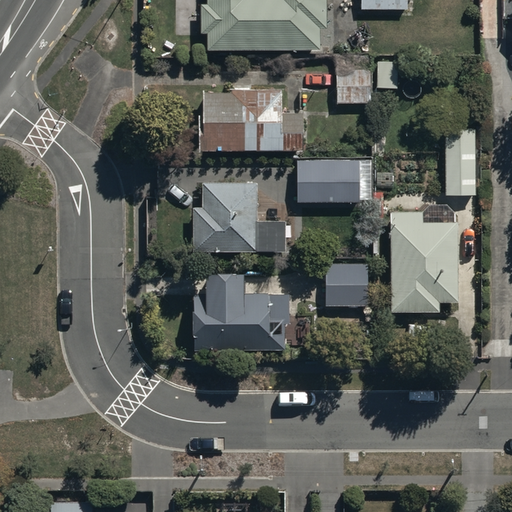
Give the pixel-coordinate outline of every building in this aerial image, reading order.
[(198,0),(199,28),(205,28),(205,42),(318,42),(318,24),(328,24),(327,0),(198,0)] [(370,65),(336,65),(336,98),(370,98),(370,65)] [(197,84),(197,145),(300,145),(300,105),(280,105),(280,84),(197,84)] [(478,124),(451,124),(451,192),(478,192),(478,124)] [(295,154),(295,197),(371,197),(371,154),(295,154)] [(254,178),(200,177),(200,202),(192,202),(192,247),(284,247),(284,204),(254,204),(254,178)] [(424,206),(387,207),(387,305),(440,305),(440,298),(457,298),(456,215),(424,216),(424,206)] [(367,259),(323,259),(323,301),(367,301),(367,259)] [(242,262),(202,262),(201,286),(191,286),(191,344),(288,345),(288,288),(242,287),(242,262)] [(90,511),(91,501),(49,501),(48,511),(90,511)]
